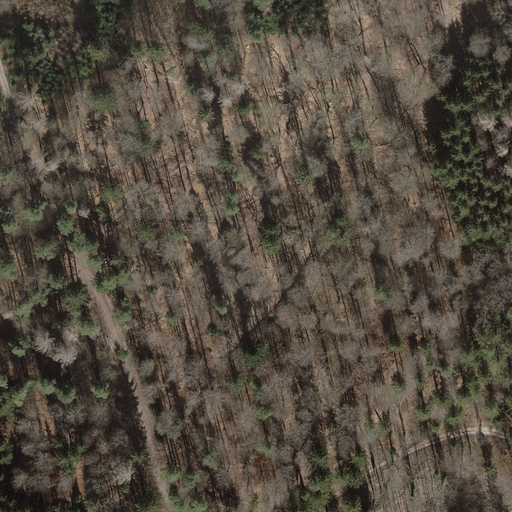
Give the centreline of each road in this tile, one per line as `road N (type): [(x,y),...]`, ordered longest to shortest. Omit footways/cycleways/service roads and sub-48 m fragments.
road 1 (track): [(175,511),(106,319),(0,69)]
road 2 (track): [(511,438),(475,430),(409,448),(310,511)]
